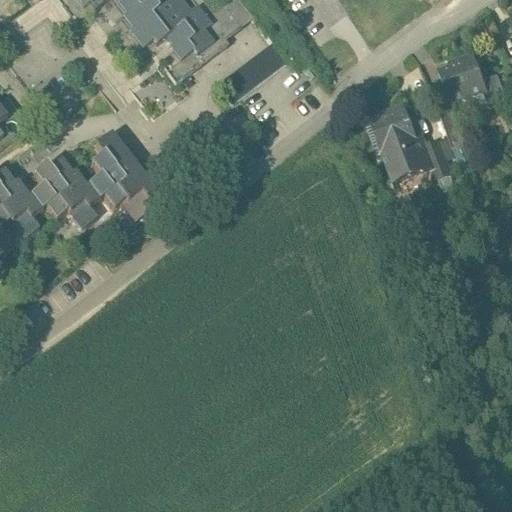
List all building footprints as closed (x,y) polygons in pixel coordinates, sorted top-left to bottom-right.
[(62,0),(68,7),(72,3),(82,15),(88,10),(94,18),(112,5),(125,21),(121,23),(131,36),(128,38),(141,56),(151,49),(155,53),(166,45),(171,52),(168,54),(179,68),(192,58),(195,63),(196,62),(213,49),(204,36),(211,31),(206,26),(196,13),(190,18),(176,1),(173,3),(170,0),(62,0)] [(252,23),(234,0),(233,0),(223,8),(225,11),(206,26),(211,31),(204,36),(213,49),(196,62),(202,69),(228,49),(224,45),(252,23)] [(302,55),(259,0),(234,0),(252,23),(271,48),(286,67),(302,55)] [(271,48),(216,91),(231,110),(286,67),(271,48)] [(179,68),(171,74),(180,86),(202,69),(196,62),(195,63),(192,58),(179,68)] [(472,59),(458,64),(460,69),(439,77),(451,109),(486,95),(472,59)] [(403,111),(390,116),(392,120),(370,129),(382,161),(417,147),(403,111)] [(451,178),(437,145),(424,150),(437,184),(451,178)] [(129,170),(118,157),(106,166),(103,161),(90,171),(99,183),(88,191),(99,206),(103,202),(113,215),(125,206),(127,209),(141,198),(145,204),(158,195),(147,180),(144,183),(132,168),(129,170)] [(71,180),(61,167),(49,176),(45,172),(33,181),(42,193),(30,202),(41,216),(46,213),(56,226),(67,217),(69,219),(83,208),(88,215),(99,206),(88,191),(86,193),(74,178),(71,180)] [(16,188),(13,191),(3,177),(0,179),(0,234),(9,227),(11,230),(25,219),(30,225),(41,216),(30,202),(28,203),(16,188)]
